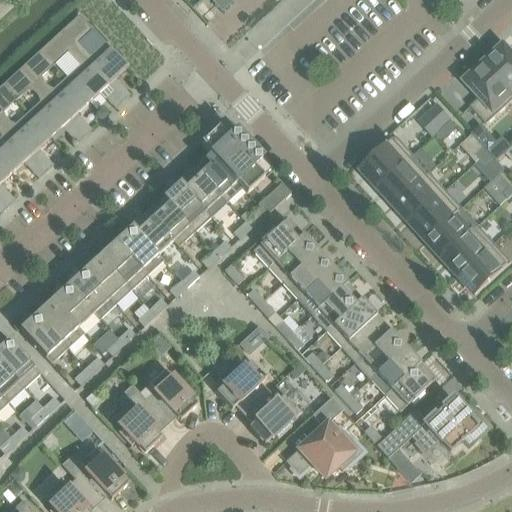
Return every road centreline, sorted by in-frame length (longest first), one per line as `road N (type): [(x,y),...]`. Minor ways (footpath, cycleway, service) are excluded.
road 1 (residential): [(0,275),(216,73)]
road 2 (residential): [(511,0),(317,183)]
road 3 (residential): [(464,344),(317,183)]
road 4 (residential): [(262,499),(238,451),(205,434),(176,461),(176,511)]
road 5 (residential): [(317,183),(216,73)]
road 6 (residential): [(394,511),(435,504),(511,470)]
